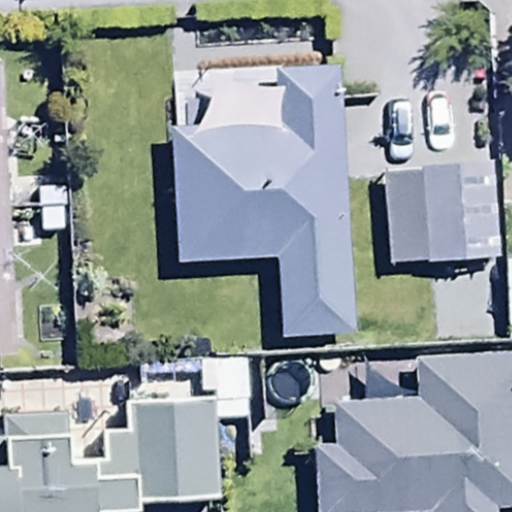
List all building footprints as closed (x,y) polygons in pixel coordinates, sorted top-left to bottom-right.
[(4,68),(0,68),(0,384),(36,383),(35,353),(19,353),(17,300),(11,300),(4,68)] [(164,139),(171,274),(346,265),(336,76),(270,80),(272,133),(164,139)] [(490,167),(376,175),(383,276),(497,268),(490,167)] [(511,267),(502,268),(504,337),(511,337),(511,267)] [(511,511),(511,361),(410,365),(412,405),(325,408),(326,454),(306,455),(308,511),(511,511)] [(215,508),(213,427),(244,426),(242,372),(199,373),(199,405),(124,407),(124,439),(102,440),(102,469),(67,470),(66,422),(2,424),(2,446),(0,445),(0,511),(131,511),(132,510),(215,508)]
